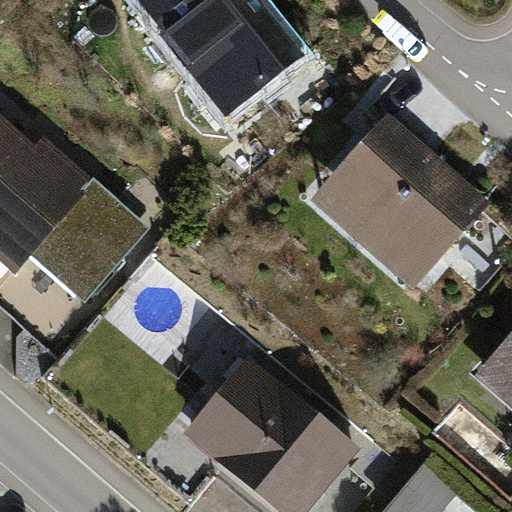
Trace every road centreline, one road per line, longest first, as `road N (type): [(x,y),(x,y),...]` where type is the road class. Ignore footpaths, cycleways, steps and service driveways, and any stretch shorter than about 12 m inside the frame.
road 1 (residential): [(384,0),(511,118)]
road 2 (residential): [(101,511),(0,425)]
